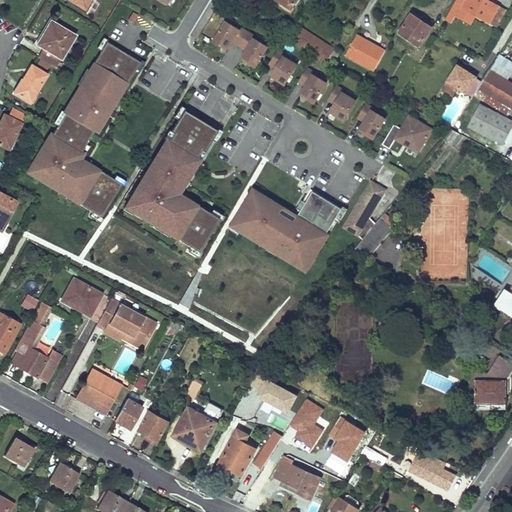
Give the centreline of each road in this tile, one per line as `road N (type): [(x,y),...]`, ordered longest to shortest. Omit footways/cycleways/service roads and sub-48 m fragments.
road 1 (residential): [(376,166),(174,43),(201,0)]
road 2 (tertiary): [(0,395),(225,511)]
road 3 (unknown): [(511,338),(396,257)]
